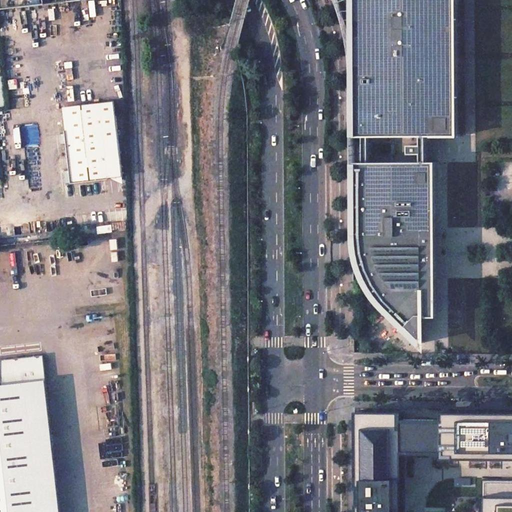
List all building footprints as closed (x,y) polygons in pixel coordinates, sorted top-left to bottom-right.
[(0,0),(0,9),(59,3),(61,23),(93,20),(90,0),(105,0),(107,27),(122,26),(121,0),(0,0)] [(354,0),(356,137),(363,137),(369,137),(421,137),(428,137),(458,137),(457,0),(354,0)] [(114,97),(63,104),(71,181),(123,175),(114,97)] [(369,137),(363,137),(363,162),(356,162),(356,202),(356,258),(359,266),(365,281),(378,302),(385,309),(400,323),(407,329),(408,328),(425,343),(424,316),(427,315),(427,317),(438,317),(437,249),(437,239),(437,218),(437,162),(428,162),(428,137),(421,137),(422,145),(409,145),(409,154),(422,154),(422,162),(369,162),(369,137)] [(0,367),(2,385),(0,385),(0,511),(62,511),(44,355),(0,360),(0,367)] [(406,511),(406,450),(420,450),(433,450),(433,462),(511,461),(511,502),(485,502),(485,511),(511,511),(511,418),(436,420),(436,426),(402,426),(402,418),(354,419),(355,511),(406,511)]
